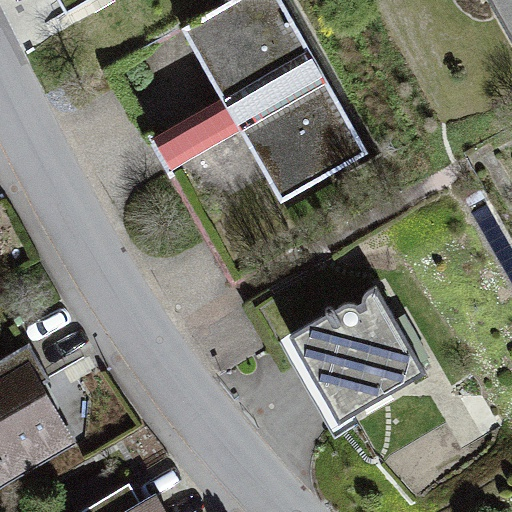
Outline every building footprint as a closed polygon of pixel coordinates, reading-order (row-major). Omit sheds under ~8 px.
[(278,0),(250,0),(186,35),(225,108),(149,148),(171,188),(258,142),(288,197),(363,157),(278,0)] [(511,0),(483,0),(511,54),(511,0)] [(384,297),(283,353),(332,441),(434,385),(384,297)] [(0,474),(71,433),(26,358),(0,373),(0,474)] [(147,511),(138,494),(105,511),(147,511)]
